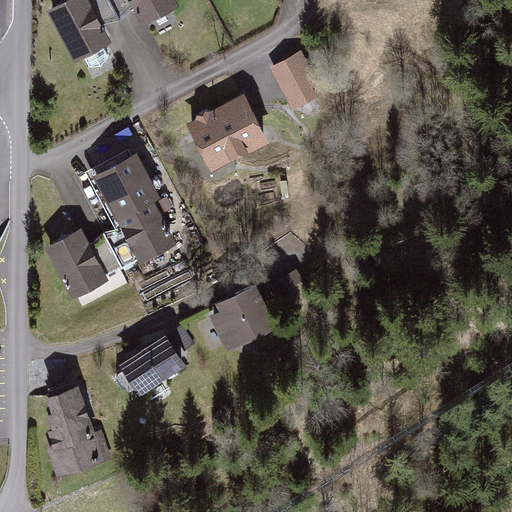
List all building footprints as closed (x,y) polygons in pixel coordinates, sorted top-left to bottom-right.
[(172,0),(68,0),(51,9),(75,55),(107,38),(98,21),(133,2),(143,21),(175,4),(172,0)] [(301,53),(274,67),(293,105),(315,94),(310,82),(315,80),(301,53)] [(243,95),(190,124),(213,166),(266,138),(243,95)] [(80,230),(48,247),(73,294),(173,242),(151,199),(158,195),(136,154),(96,174),(125,230),(89,248),(80,230)] [(279,307),(300,303),(295,281),(274,285),(279,307)] [(274,325),(253,284),(218,301),(223,310),(211,316),(227,347),(274,325)] [(184,363),(165,334),(123,363),(142,391),(184,363)] [(76,387),(49,396),(55,413),(49,415),(54,430),(50,431),(55,446),(49,447),(59,475),(110,458),(101,432),(93,435),(76,387)]
